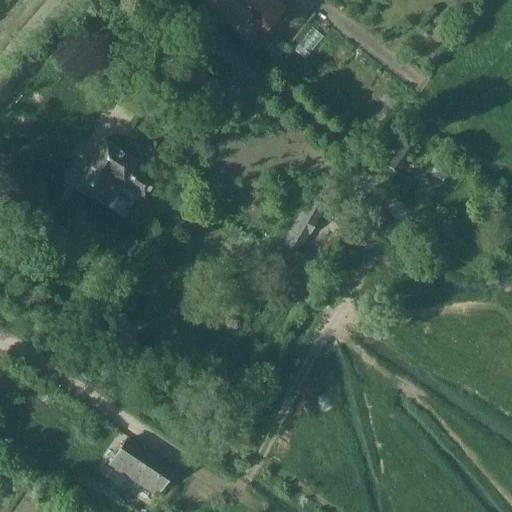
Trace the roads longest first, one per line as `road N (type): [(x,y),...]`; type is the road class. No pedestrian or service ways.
road 1 (track): [(187,464),(0,335)]
road 2 (track): [(425,88),(311,0)]
